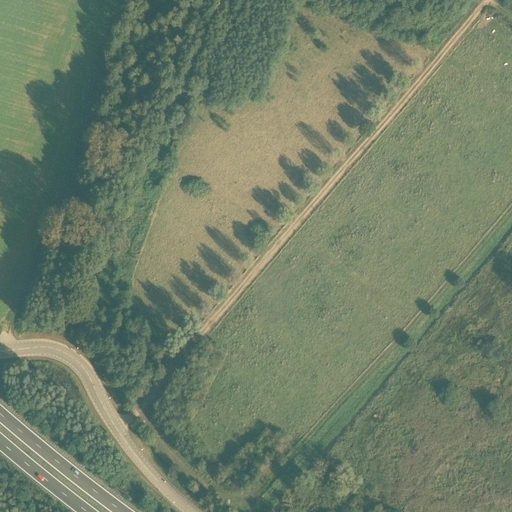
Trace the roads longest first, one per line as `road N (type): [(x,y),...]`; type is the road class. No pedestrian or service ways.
road 1 (track): [(117,429),(490,0)]
road 2 (track): [(511,212),(243,511)]
road 3 (tertiary): [(0,352),(48,349),(78,365),(129,449),(188,511)]
road 4 (trunk): [(121,511),(0,415)]
road 5 (track): [(241,511),(183,467),(139,410)]
